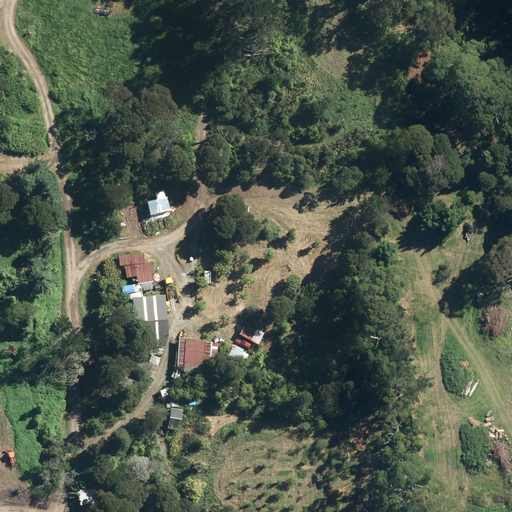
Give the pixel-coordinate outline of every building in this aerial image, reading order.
[(298,190),(284,189),(284,198),(298,199),(298,190)] [(194,263),(195,234),(186,244),(186,249),(179,249),(179,258),(185,259),(185,262),(194,263)] [(146,256),(119,259),(120,268),(147,264),(146,256)] [(216,278),(203,277),(202,289),(215,290),(216,278)] [(173,279),(163,280),(166,302),(177,301),(173,279)] [(117,282),(118,299),(129,298),(129,282),(117,282)] [(223,365),(239,373),(250,351),(254,353),(264,333),(244,323),(238,335),(229,331),(225,339),(233,343),(223,365)] [(292,325),(297,349),(302,348),(301,344),(313,342),(310,327),(300,328),(299,323),(292,325)] [(175,338),(173,365),(214,370),(217,343),(175,338)] [(249,363),(260,370),(265,361),(253,355),(249,363)] [(158,369),(147,364),(142,377),(153,382),(158,369)] [(180,412),(166,411),(165,433),(179,434),(180,412)] [(79,511),(101,511),(97,488),(76,491),(79,511)]
